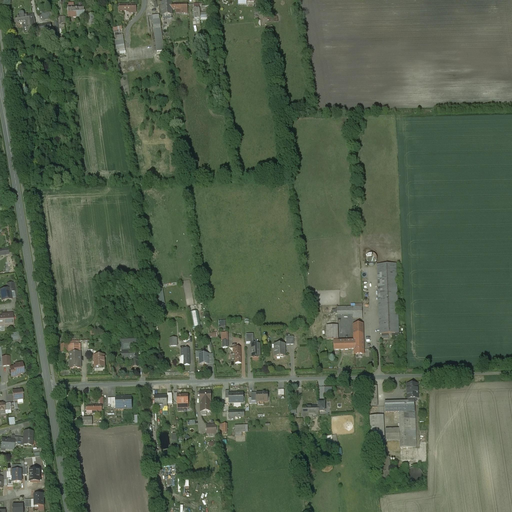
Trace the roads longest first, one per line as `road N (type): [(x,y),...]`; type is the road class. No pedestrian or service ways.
road 1 (unclassified): [(48,386),(511,373)]
road 2 (secondary): [(48,386),(0,82)]
road 3 (secondary): [(68,511),(48,386)]
